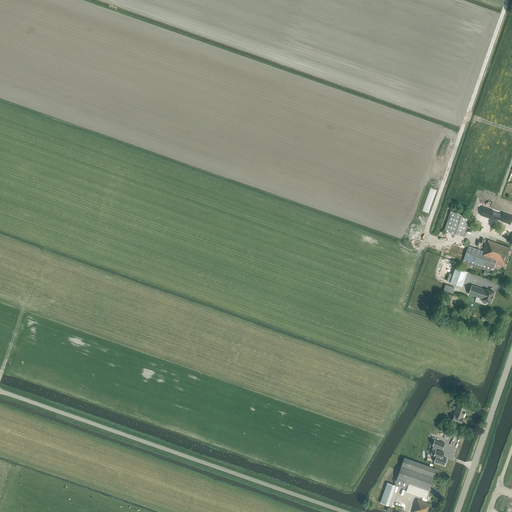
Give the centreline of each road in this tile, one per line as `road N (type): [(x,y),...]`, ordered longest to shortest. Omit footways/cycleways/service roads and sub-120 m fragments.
road 1 (unclassified): [(344,511),(0,391)]
road 2 (track): [(508,0),(425,238),(442,244),(486,233),(511,244)]
road 3 (tertiary): [(456,511),(511,358)]
